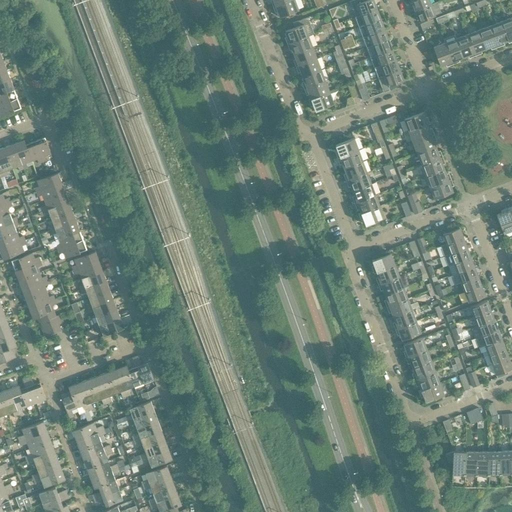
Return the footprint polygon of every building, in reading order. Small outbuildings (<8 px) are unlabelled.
[(279,17),(298,10),(294,0),(287,0),(273,6),(274,10),(277,9),(279,17)] [(352,0),(349,1),(355,17),(376,8),(373,0),(352,0)] [(431,4),(429,0),(411,0),(415,10),(431,4)] [(431,4),(415,10),(419,21),(441,13),(437,2),(431,4)] [(376,8),(355,17),(359,27),(380,18),(376,8)] [(436,18),(438,23),(449,19),(447,14),(436,18)] [(287,43),(308,36),(313,33),(307,17),(305,18),(292,23),(294,27),(285,31),(288,38),(285,39),(287,43)] [(511,17),(501,21),(509,43),(511,41),(511,17)] [(362,37),(384,29),(380,18),(359,27),(362,37)] [(422,29),(435,25),(433,19),(420,24),(422,29)] [(508,43),(509,43),(501,21),(490,26),(498,47),(502,45),(501,43),(507,40),(508,43)] [(493,49),(498,47),(490,26),(478,30),(486,49),(492,46),(493,49)] [(362,37),(366,47),(388,39),(384,29),(362,37)] [(479,51),(486,49),(478,30),(467,34),(475,55),(480,54),(479,51)] [(471,57),(475,55),(467,34),(456,38),(463,57),(470,55),(471,57)] [(455,35),(444,39),(445,42),(445,43),(453,64),(457,62),(456,60),(463,57),(456,38),(455,35)] [(291,47),(294,54),(312,47),(308,36),(287,43),(289,48),(291,47)] [(366,47),(370,57),(392,49),(388,39),(366,47)] [(447,63),(448,65),(453,64),(445,43),(433,47),(440,66),(447,63)] [(296,61),(294,62),(295,66),(316,58),(312,47),(294,54),(296,61)] [(370,57),(374,67),(396,59),(392,49),(370,57)] [(297,70),(299,70),(302,76),(321,69),(316,58),(295,66),(297,70)] [(374,67),(378,77),(399,69),(396,59),(374,67)] [(305,83),(302,84),(304,88),(325,80),(321,69),(302,76),(305,83)] [(399,82),(403,80),(399,69),(378,77),(383,93),(389,91),(389,89),(387,86),(399,82)] [(0,82),(10,79),(7,70),(0,72),(0,82)] [(353,75),(355,80),(357,85),(361,83),(358,73),(353,75)] [(0,93),(14,89),(10,79),(0,82),(0,93)] [(310,98),(308,99),(308,100),(329,92),(325,80),(304,88),(305,93),(308,92),(310,98)] [(353,83),(347,85),(352,98),(358,96),(353,83)] [(0,104),(17,98),(14,89),(0,93),(0,104)] [(315,111),(334,104),(329,92),(308,100),(310,104),(312,103),(315,111)] [(0,116),(21,108),(17,98),(0,104),(0,116)] [(423,112),(404,119),(408,131),(429,123),(428,118),(425,119),(423,112)] [(379,121),(384,134),(389,132),(385,119),(379,121)] [(377,143),(383,141),(376,122),(371,124),(377,143)] [(430,123),(429,123),(408,131),(412,142),(434,134),(432,130),(430,130),(427,124),(430,123)] [(435,138),(434,134),(412,142),(417,153),(435,146),(433,139),(435,138)] [(51,154),(45,137),(35,141),(42,162),(46,160),(45,156),(51,154)] [(338,152),(335,153),(337,158),(358,150),(354,138),(335,145),(338,152)] [(27,167),(26,163),(31,161),(24,140),(14,143),(23,169),(27,167)] [(36,159),(38,163),(42,162),(35,141),(26,144),(24,140),(31,161),(36,159)] [(17,166),(19,171),(23,169),(14,143),(4,147),(12,168),(17,166)] [(438,153),(435,146),(417,153),(421,164),(442,156),(440,152),(438,153)] [(11,181),(7,170),(12,168),(4,147),(0,148),(0,164),(4,176),(7,182),(11,181)] [(339,162),(341,161),(344,168),(363,161),(358,150),(337,158),(339,162)] [(444,161),(442,156),(421,164),(425,176),(444,169),(441,162),(444,161)] [(346,175),(344,176),(345,180),(367,172),(363,161),(344,168),(346,175)] [(39,179),(47,176),(44,169),(36,172),(39,179)] [(447,175),(444,169),(425,176),(429,187),(451,179),(449,174),(447,175)] [(39,186),(34,188),(36,192),(61,182),(58,172),(47,176),(39,179),(36,180),(39,186)] [(352,190),(371,183),(367,172),(345,180),(347,184),(350,184),(352,190)] [(450,184),(452,183),(451,179),(429,187),(434,199),(453,192),(450,184)] [(37,196),(42,194),(44,200),(65,192),(61,182),(36,192),(37,196)] [(355,197),(352,198),(354,202),(375,194),(371,183),(352,190),(355,197)] [(46,205),(41,207),(43,211),(69,201),(65,192),(44,200),(46,205)] [(2,193),(0,194),(0,205),(10,202),(9,198),(5,199),(2,193)] [(407,195),(409,200),(414,214),(422,210),(415,193),(412,194),(411,194),(407,195)] [(360,212),(358,213),(358,214),(380,206),(375,194),(354,202),(356,207),(358,206),(360,212)] [(45,215),(49,214),(51,219),(72,211),(69,201),(43,211),(45,215)] [(8,208),(12,206),(10,202),(0,205),(0,216),(10,213),(8,208)] [(411,215),(406,202),(400,204),(405,217),(411,215)] [(365,225),(384,217),(380,206),(358,214),(360,218),(362,217),(365,225)] [(504,212),(496,215),(503,233),(511,229),(511,220),(507,208),(503,209),(504,212)] [(53,225),(49,226),(50,230),(76,220),(72,211),(51,219),(53,225)] [(16,217),(12,219),(10,213),(0,216),(0,227),(17,221),(16,217)] [(52,234),(56,233),(58,238),(79,230),(76,220),(50,230),(52,234)] [(15,227),(19,225),(17,221),(0,227),(0,238),(17,232),(15,227)] [(442,234),(446,244),(463,237),(459,227),(442,234)] [(60,244),(56,245),(57,249),(83,240),(79,230),(58,238),(60,244)] [(17,232),(0,238),(0,249),(25,240),(23,236),(19,238),(17,232)] [(428,251),(423,237),(417,239),(422,253),(428,251)] [(467,247),(463,237),(446,244),(441,246),(444,255),(467,247)] [(22,246),(26,244),(25,240),(0,249),(0,251),(3,259),(24,251),(22,246)] [(65,257),(87,250),(83,240),(57,249),(59,253),(63,252),(65,257)] [(414,257),(420,255),(414,240),(408,242),(414,257)] [(444,255),(448,265),(470,257),(467,247),(444,255)] [(76,265),(72,266),(73,270),(99,261),(95,251),(74,259),(76,265)] [(425,260),(431,258),(428,251),(422,253),(425,260)] [(32,252),(11,260),(15,271),(40,261),(39,257),(34,259),(32,252)] [(374,267),(372,268),(374,272),(395,265),(390,253),(371,260),(374,267)] [(454,263),(457,272),(474,266),(470,257),(448,265),(454,263)] [(38,267),(42,265),(40,261),(15,271),(18,280),(40,272),(38,267)] [(81,278),(102,270),(99,261),(73,270),(75,275),(79,273),(81,278)] [(376,279),(378,284),(399,276),(395,265),(374,272),(374,273),(376,272),(379,278),(376,279)] [(451,275),(455,284),(477,276),(474,266),(457,272),(451,275)] [(80,289),(106,280),(102,270),(81,278),(83,284),(79,285),(80,289)] [(40,272),(18,280),(22,289),(47,280),(46,276),(42,277),(40,272)] [(382,287),(384,294),(403,287),(399,276),(378,284),(379,288),(382,287)] [(455,284),(459,294),(464,291),(464,292),(481,285),(477,276),(455,284)] [(45,286),(49,284),(47,280),(22,289),(26,299),(47,291),(45,286)] [(88,297),(109,289),(106,280),(80,289),(82,293),(86,292),(88,297)] [(468,302),(485,295),(481,285),(464,292),(468,302)] [(385,302),(386,306),(407,298),(403,287),(384,294),(387,301),(385,302)] [(88,309),(113,299),(109,289),(88,297),(91,303),(86,304),(88,309)] [(53,295),(49,297),(47,291),(26,299),(29,308),(54,299),(53,295)] [(390,310),(393,316),(412,309),(407,298),(386,306),(388,311),(390,310)] [(52,305),(56,303),(54,299),(29,308),(33,318),(54,310),(52,305)] [(96,316),(117,308),(113,299),(88,309),(89,313),(94,311),(96,316)] [(490,310),(487,300),(470,306),(474,316),(490,310)] [(71,305),(75,314),(79,312),(76,303),(71,305)] [(95,328),(120,318),(117,308),(96,316),(98,322),(93,324),(95,328)] [(393,324),(395,329),(416,321),(412,309),(393,316),(395,323),(393,324)] [(33,319),(37,317),(41,326),(62,318),(60,314),(56,315),(54,310),(33,318),(33,319)] [(494,319),(490,310),(474,316),(477,326),(494,319)] [(75,314),(78,323),(83,321),(79,312),(75,314)] [(0,329),(9,327),(5,317),(0,318),(0,329)] [(59,324),(63,322),(62,318),(41,326),(44,336),(61,330),(59,324)] [(103,336),(124,328),(120,318),(95,328),(96,332),(101,330),(103,336)] [(477,326),(471,328),(475,338),(498,329),(494,319),(477,326)] [(402,339),(420,332),(416,321),(395,329),(396,333),(399,332),(402,339)] [(0,340),(13,336),(9,327),(0,329),(0,340)] [(478,347),(485,345),(501,339),(498,329),(475,338),(478,347)] [(0,351),(16,346),(13,336),(0,340),(0,351)] [(406,352),(404,352),(405,357),(427,349),(422,337),(403,344),(406,352)] [(501,339),(485,345),(488,354),(505,348),(501,339)] [(12,348),(16,346),(0,351),(0,363),(16,357),(12,348)] [(509,358),(505,348),(488,354),(492,364),(509,358)] [(407,361),(410,360),(412,367),(431,360),(427,349),(405,357),(407,361)] [(141,364),(138,356),(134,357),(143,382),(153,379),(147,362),(141,364)] [(128,369),(134,386),(143,382),(134,357),(130,359),(133,367),(128,369)] [(511,366),(509,358),(492,364),(496,374),(497,378),(508,374),(507,370),(511,367),(511,366)] [(414,379),(435,371),(431,360),(412,367),(415,374),(412,375),(414,379)] [(128,369),(126,365),(116,368),(127,396),(129,404),(133,402),(128,388),(134,386),(128,369)] [(127,396),(116,368),(107,372),(115,393),(120,391),(122,398),(127,396)] [(420,389),(418,390),(418,391),(439,383),(435,371),(414,379),(416,384),(418,383),(420,389)] [(468,373),(472,387),(479,384),(474,371),(468,373)] [(115,393),(107,372),(97,376),(108,404),(112,402),(109,395),(115,393)] [(464,373),(458,375),(464,390),(470,388),(464,373)] [(34,384),(30,376),(26,377),(36,403),(46,399),(40,382),(34,384)] [(108,404),(97,376),(88,379),(96,400),(101,398),(103,405),(108,404)] [(20,389),(19,385),(18,385),(26,406),(36,403),(26,377),(22,379),(25,388),(20,389)] [(96,400),(88,379),(78,383),(92,419),(91,417),(94,416),(91,410),(92,409),(90,403),(96,400)] [(86,412),(89,420),(92,419),(78,383),(68,386),(70,391),(76,408),(77,407),(79,414),(86,412)] [(425,401),(444,394),(439,383),(418,391),(420,395),(422,394),(425,401)] [(26,406),(18,385),(9,389),(19,416),(24,414),(21,408),(26,406)] [(19,416),(9,389),(0,391),(0,394),(7,413),(13,411),(15,418),(19,416)] [(71,410),(76,408),(70,391),(60,395),(64,405),(69,418),(73,416),(71,410)] [(150,400),(129,408),(131,414),(122,418),(124,422),(127,421),(154,411),(150,400)] [(491,416),(497,414),(493,402),(487,404),(491,416)] [(477,422),(483,419),(478,407),(472,410),(477,422)] [(472,410),(466,412),(471,424),(477,422),(472,410)] [(128,425),(134,422),(136,428),(158,420),(154,411),(127,421),(124,422),(123,422),(124,426),(128,424),(128,425)] [(442,421),(447,433),(453,431),(448,419),(442,421)] [(134,440),(161,430),(158,420),(136,428),(138,433),(132,435),(134,440)] [(24,434),(17,437),(19,441),(47,431),(43,421),(22,429),(24,434)] [(96,428),(94,422),(72,430),(76,440),(104,430),(104,429),(102,426),(96,428)] [(76,440),(80,449),(101,441),(99,436),(105,434),(110,432),(109,428),(104,430),(76,440)] [(143,447),(165,439),(161,430),(134,440),(135,443),(141,441),(143,447)] [(29,448),(50,440),(47,431),(19,441),(21,445),(27,443),(29,448)] [(141,460),(168,449),(165,439),(143,447),(145,452),(139,454),(141,460)] [(26,460),(54,450),(50,440),(29,448),(31,454),(25,456),(26,460)] [(110,445),(103,447),(101,441),(80,449),(83,459),(111,449),(110,445)] [(106,455),(113,453),(111,449),(83,459),(87,469),(108,461),(106,455)] [(151,467),(172,459),(168,449),(141,460),(142,463),(149,461),(151,467)] [(36,467),(58,459),(54,450),(26,460),(28,464),(34,462),(36,467)] [(501,473),(511,472),(511,463),(511,450),(500,451),(501,473)] [(448,463),(453,463),(452,473),(465,473),(465,451),(453,451),(445,454),(448,463)] [(465,451),(465,473),(477,473),(477,452),(465,451)] [(489,473),(488,451),(477,452),(477,473),(489,473)] [(489,473),(501,473),(500,451),(488,451),(489,473)] [(34,479),(61,469),(58,459),(36,467),(38,472),(32,475),(34,479)] [(116,462),(117,464),(118,468),(119,468),(124,467),(124,466),(122,460),(116,462)] [(117,464),(110,466),(108,461),(87,469),(91,479),(119,468),(118,468),(117,464)] [(147,478),(141,481),(143,486),(170,475),(167,465),(145,473),(147,478)] [(94,488),(99,486),(116,480),(113,474),(120,472),(119,468),(91,479),(94,488)] [(44,487),(65,479),(61,469),(34,479),(35,484),(42,482),(44,487)] [(153,493),(174,485),(170,475),(143,486),(144,489),(150,487),(153,493)] [(10,483),(4,486),(2,480),(0,481),(0,492),(12,488),(10,483)] [(101,491),(92,495),(93,499),(119,489),(116,480),(99,486),(101,491)] [(24,483),(28,493),(34,491),(32,485),(31,485),(29,482),(24,483)] [(150,505),(178,494),(174,485),(153,493),(154,498),(148,500),(150,505)] [(55,487),(38,494),(42,503),(68,494),(66,490),(57,493),(55,487)] [(7,494),(13,492),(12,488),(0,492),(0,502),(9,500),(7,494)] [(106,506),(123,499),(119,489),(93,499),(95,503),(104,500),(106,506)] [(61,501),(69,498),(68,494),(42,503),(45,511),(47,511),(67,505),(67,504),(62,506),(61,501)] [(177,506),(181,505),(178,494),(150,505),(151,508),(157,506),(159,511),(177,506)] [(0,511),(3,511),(12,509),(9,500),(0,502),(0,511)]
